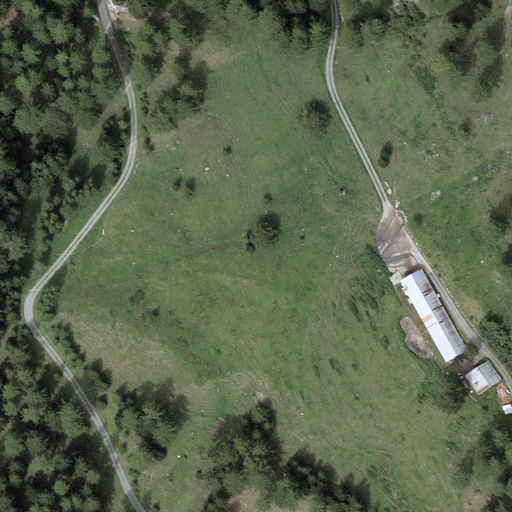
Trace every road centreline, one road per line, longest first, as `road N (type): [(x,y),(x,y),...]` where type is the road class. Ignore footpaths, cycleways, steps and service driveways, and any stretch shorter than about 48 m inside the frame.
road 1 (track): [(146,511),(125,488),(114,448),(31,315),(36,287),(130,171),(135,116),(103,0)]
road 2 (track): [(336,0),(329,78),(344,118),(414,253),(511,391)]
